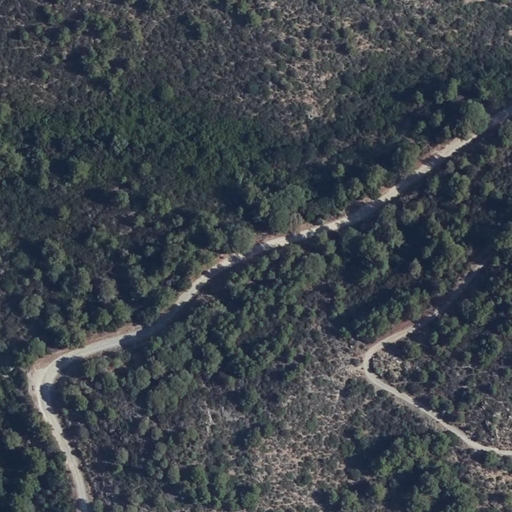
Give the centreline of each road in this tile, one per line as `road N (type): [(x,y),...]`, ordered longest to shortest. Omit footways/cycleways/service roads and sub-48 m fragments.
road 1 (track): [(511,113),(360,213),(230,260),(157,326),(70,356),(41,379),(42,403),(77,473),(85,511)]
road 2 (track): [(511,231),(443,309),(373,347),(365,360),(378,380),(472,440),(511,449)]
